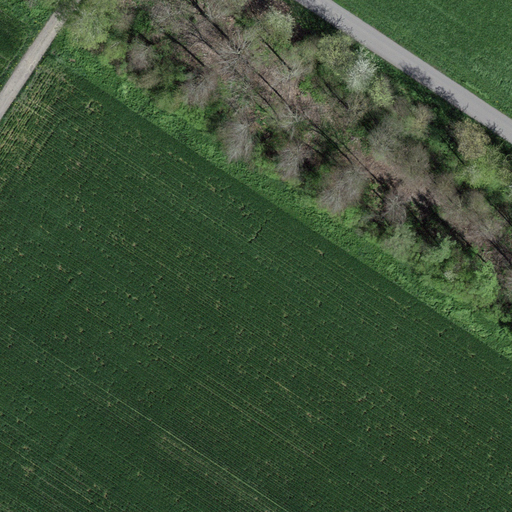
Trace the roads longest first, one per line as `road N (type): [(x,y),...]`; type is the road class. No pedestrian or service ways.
road 1 (track): [(511,133),(312,0)]
road 2 (track): [(71,0),(0,108)]
